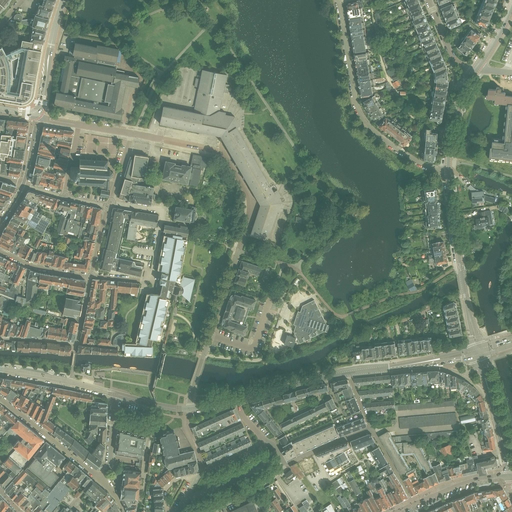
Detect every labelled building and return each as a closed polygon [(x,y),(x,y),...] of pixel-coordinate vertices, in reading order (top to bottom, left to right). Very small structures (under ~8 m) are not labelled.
[(42,0),(43,0),(42,6),(52,9),(55,0),(42,0)] [(348,5),(348,10),(362,8),(363,7),(363,6),(363,4),(362,4),(362,2),(360,2),(360,0),(357,1),(358,3),(357,2),(349,4),(348,5)] [(483,2),(480,9),(492,14),(495,7),(483,2)] [(420,3),(408,8),(406,8),(409,15),(422,9),(420,3)] [(442,8),(445,15),(457,10),(455,5),(453,6),(452,4),(442,8)] [(35,15),(49,19),(52,9),(42,6),(40,5),(38,10),(37,13),(36,15),(35,15)] [(362,8),(348,10),(349,17),(363,15),(362,8)] [(422,9),(409,15),(410,14),(412,21),(413,20),(425,15),(422,9)] [(480,9),(477,15),(490,20),(492,14),(480,9)] [(457,10),(445,15),(447,22),(460,16),(459,14),(457,10)] [(30,26),(31,22),(33,23),(32,26),(32,27),(46,30),(49,19),(35,15),(34,19),(32,18),(22,20),(22,19),(22,18),(22,17),(22,16),(21,15),(21,14),(19,14),(17,14),(16,14),(15,15),(14,16),(14,17),(14,19),(14,20),(15,21),(16,22),(30,26)] [(363,15),(349,17),(350,24),(364,22),(363,15)] [(425,15),(413,20),(416,28),(428,23),(425,15)] [(490,20),(477,15),(475,22),(487,27),(490,20)] [(460,16),(447,22),(450,27),(452,27),(462,23),(460,16)] [(364,22),(350,24),(352,31),(365,29),(364,22)] [(428,23),(416,28),(419,35),(431,30),(428,23)] [(32,27),(30,34),(44,37),(46,30),(32,27)] [(365,29),(352,31),(353,38),(366,35),(365,29)] [(470,29),(466,35),(476,43),(481,36),(481,35),(481,34),(479,33),(478,33),(477,33),(470,29)] [(431,30),(419,35),(422,41),(434,36),(431,30)] [(30,34),(29,41),(31,41),(31,42),(43,44),(44,37),(30,34)] [(366,35),(353,38),(354,45),(367,42),(366,35)] [(463,37),(461,40),(461,41),(472,49),(472,48),(474,48),(475,46),(474,45),(476,43),(466,35),(464,38),(463,37)] [(434,36),(422,41),(420,42),(422,48),(424,48),(436,43),(434,36)] [(0,100),(1,101),(9,102),(19,104),(21,105),(22,105),(23,104),(25,104),(26,104),(27,103),(28,103),(29,102),(30,101),(31,100),(32,99),(33,98),(33,97),(33,96),(34,95),(34,92),(37,75),(40,59),(43,44),(31,42),(22,40),(21,47),(6,54),(4,50),(2,47),(0,47),(0,100)] [(472,49),(461,41),(457,47),(464,52),(463,52),(463,54),(465,55),(467,55),(467,54),(468,55),(472,49)] [(367,42),(354,45),(355,51),(356,51),(367,50),(369,49),(367,42)] [(73,54),(72,57),(65,55),(64,61),(66,62),(60,93),(57,92),(54,103),(62,105),(68,106),(72,107),(72,109),(97,114),(120,119),(121,114),(123,113),(124,111),(122,109),(120,109),(125,84),(137,87),(139,77),(124,74),(124,72),(116,70),(117,66),(115,65),(115,63),(116,63),(119,49),(97,45),(97,47),(75,43),(74,50),(70,49),(69,53),(73,54)] [(436,43),(424,48),(427,54),(439,49),(436,43)] [(439,49),(427,54),(430,60),(442,55),(439,49)] [(355,54),(356,61),(370,58),(369,52),(367,52),(366,52),(355,54)] [(442,55),(430,60),(432,66),(444,61),(442,55)] [(370,58),(356,61),(357,68),(371,66),(370,58)] [(444,61),(432,66),(435,72),(447,67),(444,61)] [(371,66),(357,68),(358,75),(372,73),(371,66)] [(434,73),(435,77),(448,76),(447,68),(447,67),(435,72),(435,73),(434,73)] [(160,124),(199,132),(200,131),(204,131),(209,132),(209,133),(219,135),(219,134),(221,135),(222,135),(220,136),(255,195),(256,195),(260,201),(262,205),(262,206),(260,205),(251,234),(260,237),(260,238),(267,241),(278,210),(279,211),(282,202),(279,198),(281,197),(277,191),(274,193),(239,133),(236,128),(240,126),(234,117),(225,115),(226,113),(220,112),(224,93),(228,94),(230,85),(225,84),(227,75),(203,70),(201,79),(197,78),(195,86),(199,88),(194,112),(164,106),(162,116),(161,116),(160,124)] [(372,73),(358,75),(360,82),(373,80),(372,73)] [(448,76),(435,77),(435,82),(436,82),(448,84),(448,76)] [(373,80),(360,82),(361,88),(374,86),(373,80)] [(150,81),(143,97),(144,98),(150,84),(156,90),(151,103),(152,104),(158,88),(150,81)] [(436,82),(434,89),(447,91),(448,84),(436,82)] [(374,86),(361,88),(361,93),(360,93),(361,96),(362,96),(362,97),(371,95),(371,94),(373,93),(373,91),(375,90),(374,86)] [(511,95),(505,95),(506,92),(504,92),(504,90),(501,90),(501,89),(500,88),(500,87),(499,87),(497,87),(496,89),(489,89),(488,94),(487,94),(486,98),(495,99),(495,104),(499,104),(499,103),(506,104),(506,103),(510,104),(506,140),(491,138),(489,159),(511,160),(511,95)] [(433,96),(446,98),(447,91),(434,89),(434,91),(433,91),(432,95),(433,96)] [(367,108),(378,101),(375,95),(373,97),(364,102),(365,104),(364,104),(367,108)] [(433,96),(432,103),(445,105),(446,98),(433,96)] [(378,101),(367,108),(368,110),(370,113),(370,114),(382,107),(378,101)] [(445,105),(432,103),(434,103),(433,110),(444,111),(445,105)] [(382,107),(370,114),(372,118),(373,117),(374,119),(380,116),(380,117),(386,114),(382,107)] [(432,110),(431,115),(431,119),(437,120),(438,123),(440,123),(442,121),(444,111),(433,110),(430,110),(432,110)] [(383,128),(385,130),(392,122),(387,118),(386,119),(385,118),(382,122),(383,122),(380,126),(380,127),(382,129),(383,128)] [(392,122),(385,130),(386,130),(386,129),(391,133),(398,124),(393,120),(392,122)] [(17,128),(28,129),(29,123),(18,121),(17,128)] [(398,124),(391,133),(396,137),(402,128),(398,124)] [(55,137),(55,136),(56,129),(49,128),(43,127),(41,135),(47,136),(55,137)] [(402,128),(396,137),(400,141),(407,132),(402,128)] [(64,130),(56,129),(55,136),(55,137),(58,138),(58,139),(71,143),(74,131),(64,130)] [(423,140),(424,140),(437,141),(438,133),(435,133),(434,131),(431,131),(432,129),(427,129),(426,136),(424,135),(423,140)] [(407,132),(400,141),(403,142),(402,143),(405,145),(405,144),(406,145),(408,141),(409,142),(412,139),(411,138),(413,136),(407,132)] [(17,157),(23,158),(26,136),(15,134),(15,135),(12,135),(11,135),(1,134),(0,142),(0,156),(1,157),(1,158),(6,159),(7,156),(12,156),(17,157)] [(58,138),(55,137),(47,136),(41,135),(40,141),(48,143),(57,145),(58,139),(58,138)] [(70,150),(71,143),(58,139),(57,145),(56,146),(70,150)] [(56,146),(57,145),(48,143),(40,141),(39,146),(47,148),(56,150),(56,146)] [(55,154),(56,154),(59,155),(68,157),(70,150),(56,146),(56,150),(55,154)] [(38,149),(37,154),(55,158),(56,154),(55,154),(38,149)] [(437,154),(423,153),(422,152),(422,159),(424,159),(424,160),(430,160),(430,161),(434,161),(436,160),(436,154),(437,154)] [(37,154),(36,162),(48,166),(52,167),(53,162),(56,163),(57,159),(54,158),(55,158),(37,154)] [(123,199),(137,202),(151,204),(152,198),(154,198),(155,194),(153,194),(154,187),(140,185),(141,182),(142,182),(143,180),(141,180),(141,178),(145,178),(148,157),(135,154),(134,160),(131,159),(126,175),(125,175),(125,177),(125,178),(119,198),(123,199)] [(206,167),(208,157),(193,154),(191,167),(166,161),(166,162),(163,161),(160,177),(162,178),(171,180),(179,182),(180,182),(187,183),(188,183),(190,183),(190,184),(198,185),(201,170),(203,170),(203,167),(206,167)] [(79,167),(75,167),(71,167),(70,176),(76,176),(75,184),(78,184),(78,185),(79,185),(79,184),(84,184),(84,186),(85,186),(85,184),(89,185),(89,186),(90,186),(90,185),(95,185),(94,186),(95,186),(95,185),(100,185),(99,187),(100,187),(100,190),(101,190),(101,192),(100,196),(105,197),(109,198),(110,191),(109,191),(110,180),(109,179),(112,177),(113,177),(113,176),(112,176),(112,173),(113,173),(113,172),(112,172),(110,170),(111,169),(110,170),(107,169),(108,161),(109,160),(108,160),(107,161),(107,159),(101,159),(101,160),(97,160),(97,159),(91,158),(91,160),(86,159),(86,158),(85,159),(80,159),(79,158),(79,159),(80,160),(79,167)] [(6,163),(6,161),(1,161),(0,172),(0,173),(8,175),(9,168),(7,167),(7,164),(6,163)] [(9,168),(20,170),(22,164),(10,162),(9,168)] [(36,162),(34,167),(38,168),(54,172),(55,167),(52,167),(52,168),(48,167),(48,166),(36,162)] [(38,168),(34,167),(33,174),(44,177),(49,178),(53,179),(55,173),(54,172),(38,168)] [(65,175),(66,170),(55,167),(54,172),(55,173),(65,175)] [(20,170),(9,168),(8,175),(18,177),(19,176),(20,170)] [(64,181),(65,175),(55,173),(53,179),(54,179),(57,179),(58,180),(64,181)] [(42,185),(44,177),(33,174),(31,182),(42,185)] [(14,190),(16,186),(0,181),(0,187),(0,188),(8,190),(13,192),(14,190)] [(495,203),(496,198),(484,195),(484,191),(480,192),(480,191),(478,190),(477,190),(476,190),(475,189),(472,187),(471,185),(468,188),(469,188),(470,189),(471,190),(472,191),(471,193),(474,194),(474,197),(473,197),(473,203),(478,203),(478,201),(484,201),(484,200),(495,203)] [(0,188),(0,193),(6,195),(10,197),(13,192),(8,190),(0,188)] [(424,193),(420,193),(421,197),(424,196),(437,194),(437,189),(435,188),(425,189),(423,190),(424,193)] [(28,191),(25,196),(36,202),(40,194),(29,191),(28,191)] [(0,203),(5,205),(10,197),(6,195),(0,193),(0,203)] [(45,195),(40,194),(36,202),(37,203),(40,205),(45,195)] [(49,197),(45,195),(40,205),(43,207),(44,207),(49,197)] [(35,206),(37,203),(36,202),(25,196),(21,202),(34,208),(36,211),(37,208),(36,207),(35,206)] [(55,198),(49,197),(44,207),(49,208),(48,209),(49,210),(50,207),(55,198)] [(54,213),(60,200),(55,198),(50,207),(49,210),(50,211),(54,213)] [(62,208),(66,201),(61,200),(58,207),(62,208)] [(62,208),(62,209),(64,210),(62,213),(56,210),(55,212),(62,215),(56,235),(63,236),(64,230),(67,219),(66,219),(66,218),(65,218),(70,202),(68,202),(66,201),(62,208)] [(34,208),(21,202),(19,206),(41,218),(43,215),(36,211),(34,208)] [(69,233),(72,233),(72,234),(74,233),(79,234),(77,239),(80,240),(81,234),(82,230),(83,228),(84,222),(82,222),(81,226),(77,225),(74,224),(76,217),(75,217),(78,204),(70,202),(65,218),(66,218),(66,217),(66,215),(67,216),(68,212),(71,213),(69,218),(68,218),(68,219),(67,219),(64,230),(68,231),(68,232),(69,233)] [(78,210),(77,213),(76,217),(74,224),(77,225),(78,221),(80,221),(82,214),(85,205),(79,204),(78,210)] [(82,222),(84,222),(89,223),(91,214),(92,212),(93,207),(85,205),(82,214),(80,221),(82,222)] [(45,220),(41,218),(19,206),(15,212),(16,212),(46,228),(48,225),(51,219),(47,217),(45,220)] [(197,216),(197,215),(197,214),(197,213),(196,213),(196,212),(197,207),(190,206),(190,208),(176,206),(176,207),(175,207),(174,207),(174,210),(174,211),(175,211),(174,219),(189,221),(189,222),(190,222),(189,223),(195,224),(195,219),(196,218),(197,216)] [(101,216),(103,209),(93,207),(92,212),(91,214),(101,216)] [(133,262),(116,258),(125,218),(130,219),(132,211),(113,207),(110,221),(111,222),(105,248),(104,248),(100,269),(111,271),(111,269),(116,270),(116,271),(130,273),(141,276),(143,266),(141,266),(142,263),(133,261),(133,262)] [(132,211),(130,219),(127,241),(138,243),(138,241),(135,240),(137,227),(135,227),(136,224),(156,227),(158,219),(159,215),(132,211)] [(480,219),(476,219),(477,225),(474,225),(475,229),(483,228),(482,225),(493,223),(490,211),(479,212),(480,219)] [(39,231),(43,233),(44,232),(46,228),(16,212),(13,217),(24,223),(24,222),(35,228),(39,231)] [(89,223),(99,226),(101,216),(91,214),(89,223)] [(22,226),(24,223),(13,217),(10,221),(18,226),(21,227),(24,229),(25,228),(22,226)] [(440,219),(427,221),(427,228),(430,228),(440,227),(441,225),(440,219)] [(18,227),(18,226),(10,221),(6,227),(15,232),(18,227)] [(83,228),(85,228),(95,231),(98,231),(99,226),(89,223),(84,222),(83,228)] [(164,224),(164,225),(165,225),(164,231),(163,231),(165,232),(165,235),(164,235),(158,270),(165,271),(165,274),(162,273),(161,276),(162,277),(161,279),(161,278),(160,282),(160,283),(158,294),(147,294),(136,341),(136,343),(125,343),(123,343),(123,338),(125,338),(125,334),(122,334),(119,334),(117,335),(116,336),(115,338),(114,339),(113,342),(113,345),(122,346),(122,348),(125,349),(124,355),(152,356),(153,346),(151,345),(152,342),(159,344),(170,299),(168,299),(170,292),(172,293),(174,293),(177,294),(178,294),(179,294),(180,294),(180,293),(181,293),(181,292),(183,293),(182,294),(182,293),(182,294),(190,302),(191,302),(190,301),(195,279),(184,277),(184,275),(182,279),(180,278),(187,239),(186,239),(187,235),(188,236),(189,229),(187,228),(188,227),(187,227),(181,226),(180,225),(181,224),(175,223),(174,226),(164,224)] [(15,232),(6,227),(3,233),(7,235),(10,237),(12,238),(12,237),(16,239),(19,234),(18,234),(17,236),(14,235),(15,232)] [(21,227),(18,234),(19,234),(23,236),(26,230),(24,229),(21,227)] [(82,235),(83,236),(84,236),(96,239),(98,231),(95,231),(85,228),(83,228),(82,230),(85,230),(85,231),(83,231),(82,235)] [(3,233),(0,236),(0,238),(10,244),(13,245),(16,239),(12,237),(12,238),(10,237),(7,235),(3,233)] [(25,237),(23,236),(19,234),(16,239),(13,245),(10,251),(16,254),(22,243),(25,238),(25,237)] [(27,237),(27,239),(25,238),(22,243),(25,245),(23,249),(25,251),(22,257),(26,259),(32,247),(27,244),(30,239),(27,237)] [(0,245),(7,249),(9,246),(10,244),(0,238),(0,245)] [(93,249),(95,242),(85,240),(84,247),(81,247),(87,249),(87,247),(93,249)] [(431,244),(432,251),(445,248),(444,241),(441,242),(440,241),(436,242),(437,243),(431,244)] [(20,256),(23,249),(25,245),(22,243),(16,254),(20,256)] [(31,261),(32,261),(37,250),(36,249),(33,248),(32,247),(26,259),(31,261)] [(429,258),(433,258),(446,255),(445,248),(432,251),(433,255),(429,255),(429,258)] [(44,264),(51,265),(54,251),(50,249),(49,254),(48,254),(48,253),(44,264)] [(33,261),(38,263),(42,251),(37,250),(38,250),(37,250),(32,261),(33,261)] [(41,263),(44,264),(48,253),(42,251),(38,263),(41,263)] [(51,265),(56,266),(58,261),(59,255),(54,254),(54,251),(51,265)] [(56,266),(63,268),(66,257),(59,255),(58,261),(56,266)] [(446,255),(433,258),(433,261),(434,261),(434,264),(435,265),(437,265),(439,266),(441,265),(442,264),(442,263),(448,262),(446,255)] [(11,269),(14,262),(9,260),(9,261),(6,270),(5,273),(6,274),(8,271),(8,270),(10,271),(11,269)] [(237,275),(235,283),(245,286),(245,285),(249,272),(259,275),(261,268),(262,268),(262,267),(242,261),(239,269),(239,268),(237,274),(237,275)] [(21,266),(18,264),(15,270),(14,272),(12,276),(15,278),(21,266)] [(15,278),(12,283),(12,284),(10,290),(10,291),(16,290),(21,277),(23,275),(26,268),(21,266),(15,278)] [(21,277),(16,290),(18,291),(17,296),(22,297),(23,286),(30,270),(26,268),(23,275),(25,276),(24,278),(21,277)] [(40,273),(30,270),(23,286),(22,297),(25,297),(24,302),(22,308),(23,308),(24,308),(33,310),(34,308),(38,286),(40,273)] [(0,271),(0,277),(5,280),(12,283),(15,278),(12,276),(11,277),(10,279),(8,278),(9,276),(6,274),(5,273),(0,271)] [(53,275),(40,273),(38,286),(51,288),(52,283),(53,275)] [(70,278),(53,275),(52,283),(67,286),(67,287),(68,287),(70,278)] [(71,293),(78,294),(84,295),(84,294),(85,294),(85,291),(84,291),(86,281),(70,278),(68,287),(67,287),(67,292),(69,292),(69,293),(71,293)] [(101,285),(102,280),(101,280),(99,279),(93,279),(91,287),(97,288),(99,288),(101,288),(101,285)] [(406,282),(408,286),(411,291),(417,290),(411,279),(406,282)] [(132,283),(125,282),(123,295),(125,295),(125,292),(130,293),(132,283)] [(140,283),(132,283),(130,293),(135,293),(135,296),(137,296),(138,294),(140,283)] [(0,296),(1,295),(4,298),(7,300),(10,302),(11,303),(15,305),(22,308),(24,302),(25,297),(22,297),(17,296),(18,291),(16,290),(10,291),(5,291),(0,289),(0,296)] [(161,351),(163,352),(177,294),(174,293),(161,351)] [(223,318),(223,319),(222,322),(222,323),(222,324),(222,325),(223,325),(223,326),(224,326),(231,329),(230,330),(235,331),(235,332),(238,332),(245,334),(245,333),(247,327),(247,326),(246,326),(247,323),(244,322),(245,321),(245,319),(248,313),(248,311),(249,310),(251,311),(252,308),(253,308),(254,307),(253,307),(255,301),(256,301),(256,300),(242,296),(235,294),(234,294),(233,294),(232,294),(232,295),(231,295),(231,296),(230,296),(229,300),(227,307),(226,307),(225,312),(223,318)] [(79,314),(80,314),(81,309),(83,303),(82,303),(79,302),(80,300),(66,297),(65,303),(64,308),(63,314),(76,317),(77,313),(80,314),(79,314)] [(294,332),(294,333),(293,337),(287,335),(284,344),(293,347),(295,341),(299,342),(300,344),(307,340),(309,341),(310,338),(324,331),(327,332),(329,325),(326,324),(314,300),(302,306),(300,312),(298,311),(295,318),(293,324),(296,325),(294,332)] [(11,303),(10,302),(9,304),(5,311),(7,312),(10,313),(15,305),(11,303)] [(444,305),(445,311),(457,309),(456,302),(444,305)] [(87,309),(85,317),(96,318),(98,309),(93,309),(87,309)] [(457,309),(445,311),(446,318),(459,315),(457,309)] [(459,315),(446,318),(448,324),(460,322),(459,315)] [(24,324),(21,336),(26,336),(30,324),(31,317),(28,316),(25,324),(24,324)] [(1,324),(0,328),(0,334),(5,335),(10,322),(11,320),(3,317),(2,319),(2,321),(1,321),(1,324)] [(41,335),(41,337),(47,337),(49,326),(50,324),(47,324),(48,320),(45,319),(45,323),(43,327),(43,330),(42,332),(41,335)] [(14,324),(11,323),(10,322),(5,335),(9,335),(14,324)] [(26,336),(41,337),(41,335),(42,332),(43,330),(43,327),(41,326),(40,327),(38,326),(38,322),(36,322),(35,325),(30,324),(26,336)] [(460,322),(448,324),(449,330),(461,328),(460,322)] [(76,333),(77,326),(70,324),(69,328),(69,329),(69,331),(76,333)] [(461,328),(449,330),(450,337),(463,334),(462,331),(461,328)] [(74,341),(76,333),(69,331),(67,340),(68,340),(74,341)] [(95,339),(92,338),(90,338),(91,337),(88,337),(88,333),(82,332),(80,342),(83,342),(86,343),(87,338),(88,338),(87,343),(94,343),(95,339)] [(424,337),(418,338),(420,352),(426,351),(425,338),(424,337)] [(432,337),(425,338),(426,351),(433,350),(432,337)] [(412,338),(405,339),(407,353),(413,352),(412,338)] [(418,338),(412,338),(413,352),(420,352),(418,338)] [(407,353),(405,339),(402,339),(402,340),(399,340),(399,342),(400,354),(407,353)] [(25,341),(18,341),(17,350),(24,350),(24,351),(29,351),(29,350),(35,351),(35,342),(25,341)] [(395,341),(388,342),(390,356),(397,355),(396,352),(398,352),(397,346),(396,347),(395,343),(395,341)] [(42,342),(35,342),(35,351),(41,351),(41,352),(47,352),(47,351),(53,352),(54,343),(48,342),(48,343),(42,342)] [(388,342),(382,343),(383,357),(390,356),(388,342)] [(60,344),(54,343),(53,352),(58,353),(58,354),(64,355),(65,354),(70,355),(72,346),(65,345),(60,344)] [(375,344),(375,345),(377,358),(383,357),(382,343),(375,344)] [(79,345),(77,353),(85,354),(86,346),(79,345)] [(364,359),(362,347),(362,345),(356,345),(356,349),(354,349),(354,351),(355,360),(364,359)] [(369,346),(362,347),(364,359),(370,358),(369,346)] [(163,352),(161,351),(155,376),(157,377),(158,377),(158,378),(159,378),(160,377),(160,376),(165,354),(166,353),(165,352),(164,351),(163,352)] [(463,379),(460,389),(463,391),(464,392),(466,387),(469,383),(463,379)] [(343,380),(332,382),(333,391),(338,390),(337,388),(339,388),(339,387),(344,386),(343,380)] [(20,381),(18,381),(17,385),(10,384),(10,386),(9,388),(10,389),(6,395),(11,401),(18,393),(18,392),(18,389),(19,389),(20,386),(19,386),(20,381)] [(20,393),(18,392),(18,393),(22,394),(26,382),(25,382),(20,381),(19,386),(20,386),(19,389),(21,390),(21,392),(20,392),(20,393)] [(37,384),(26,382),(22,394),(25,396),(27,390),(31,391),(31,392),(28,398),(31,399),(31,398),(32,395),(34,396),(35,393),(33,392),(34,391),(33,391),(37,384)] [(3,383),(2,385),(0,389),(0,390),(0,391),(6,395),(10,389),(9,388),(10,386),(3,383)] [(325,383),(317,385),(320,391),(328,390),(328,385),(325,383)] [(466,387),(464,392),(465,392),(466,390),(467,391),(465,393),(466,393),(464,395),(465,396),(468,393),(469,392),(474,387),(473,386),(469,383),(466,387)] [(48,386),(37,384),(33,391),(34,391),(33,392),(35,393),(39,393),(44,396),(48,386)] [(317,385),(310,387),(311,394),(312,394),(320,391),(317,385)] [(53,387),(48,386),(44,396),(49,398),(50,394),(53,387)] [(345,388),(343,389),(345,394),(353,390),(351,386),(345,388)] [(469,392),(470,393),(467,397),(468,398),(469,397),(470,396),(471,396),(477,390),(474,387),(469,392)] [(305,388),(297,391),(298,398),(306,395),(306,396),(305,388)] [(353,390),(345,394),(347,399),(349,398),(355,396),(353,390)] [(477,390),(471,396),(473,399),(480,394),(477,390)] [(75,402),(76,399),(77,399),(78,399),(80,392),(79,392),(78,392),(75,391),(72,391),(71,398),(70,398),(70,399),(72,399),(72,401),(73,402),(74,402),(75,402)] [(284,394),(286,401),(290,400),(290,401),(292,400),(295,399),(298,398),(297,391),(296,391),(293,392),(292,391),(290,392),(288,393),(284,394)] [(87,401),(92,402),(93,395),(87,393),(80,392),(78,399),(87,401)] [(22,394),(18,393),(11,401),(15,405),(19,398),(20,398),(22,394)] [(39,393),(34,402),(29,414),(34,418),(42,400),(44,396),(39,393)] [(15,405),(22,409),(24,407),(23,405),(22,404),(24,401),(26,402),(28,398),(25,396),(22,394),(20,398),(19,398),(15,405)] [(56,395),(50,394),(49,398),(46,405),(52,407),(56,395)] [(284,394),(276,397),(278,404),(286,401),(284,394)] [(349,398),(347,399),(349,404),(357,401),(355,396),(349,398)] [(24,407),(22,409),(29,414),(34,402),(31,399),(28,398),(26,402),(24,401),(22,404),(23,405),(24,407)] [(271,398),(263,400),(265,407),(273,405),(271,398)] [(326,403),(328,408),(329,408),(330,411),(337,408),(332,398),(326,402),(326,403)] [(42,407),(45,401),(42,400),(34,418),(39,422),(42,415),(45,408),(42,407)] [(255,410),(265,407),(263,400),(253,403),(252,406),(253,408),(254,408),(255,410)] [(318,406),(321,412),(329,409),(328,408),(326,403),(326,402),(318,406)] [(46,405),(45,408),(42,415),(48,417),(52,407),(46,405)] [(359,405),(350,409),(352,413),(354,412),(357,411),(359,410),(361,410),(359,405)] [(311,409),(314,416),(321,412),(318,406),(311,409)] [(8,410),(3,407),(0,409),(0,416),(8,410)] [(264,410),(265,407),(255,410),(258,414),(259,414),(265,421),(270,417),(264,410)] [(230,410),(235,422),(241,420),(235,408),(230,410)] [(311,409),(304,413),(307,419),(314,416),(311,409)] [(8,410),(0,416),(0,426),(1,427),(4,426),(9,421),(8,421),(13,415),(8,410)] [(235,422),(230,410),(226,413),(229,419),(231,418),(234,423),(235,422)] [(98,424),(106,425),(107,414),(107,413),(90,413),(89,423),(89,430),(94,431),(97,431),(98,424)] [(304,413),(296,416),(299,423),(307,419),(304,413)] [(468,422),(478,420),(489,417),(488,413),(484,413),(485,414),(483,414),(483,415),(481,416),(480,416),(477,416),(477,415),(475,416),(474,414),(461,417),(462,423),(468,422)] [(8,421),(9,421),(12,424),(17,418),(13,415),(8,421)] [(48,417),(42,415),(39,422),(43,425),(46,427),(49,420),(47,419),(48,417)] [(225,425),(221,415),(216,417),(219,424),(222,422),(223,426),(225,425)] [(288,420),(292,426),(299,423),(296,416),(288,420)] [(268,425),(273,421),(270,417),(265,421),(268,425)] [(12,424),(7,430),(18,439),(11,447),(15,450),(28,459),(44,439),(18,418),(17,418),(12,424)] [(216,429),(211,419),(206,421),(209,428),(212,427),(213,430),(216,429)] [(50,421),(49,420),(46,427),(47,428),(53,433),(56,426),(52,423),(51,422),(50,421)] [(292,426),(288,420),(281,423),(284,430),(292,426)] [(283,432),(273,421),(268,425),(276,436),(283,432)] [(285,435),(279,438),(279,439),(283,446),(285,449),(282,451),(288,461),(298,455),(298,454),(299,453),(300,454),(301,453),(300,453),(304,451),(304,452),(305,452),(305,451),(311,449),(318,446),(318,445),(324,443),(325,443),(332,439),(339,436),(337,432),(335,429),(336,428),(335,425),(334,425),(332,421),(288,440),(286,435),(285,435)] [(206,434),(201,424),(197,426),(200,432),(202,431),(204,434),(206,434)] [(341,424),(337,425),(337,426),(339,434),(340,436),(341,436),(345,434),(342,425),(341,424)] [(197,426),(197,425),(191,428),(195,435),(197,433),(199,436),(201,435),(200,432),(197,426)] [(242,435),(237,425),(232,427),(235,434),(238,433),(240,436),(242,435)] [(56,435),(61,438),(65,432),(56,426),(53,433),(54,433),(54,434),(55,435),(56,435)] [(100,441),(106,441),(106,431),(107,427),(100,426),(99,437),(98,441),(100,441)] [(139,433),(132,432),(132,431),(125,430),(125,429),(118,428),(117,435),(116,442),(117,443),(116,450),(117,450),(116,454),(142,458),(142,454),(143,454),(146,436),(139,434),(139,433)] [(492,428),(485,429),(485,431),(486,434),(489,434),(490,436),(494,435),(492,428)] [(94,431),(89,430),(84,439),(90,443),(94,438),(91,436),(94,431)] [(230,440),(232,440),(227,430),(223,432),(226,438),(228,437),(230,440)] [(168,455),(168,457),(180,454),(178,447),(180,446),(178,437),(176,438),(174,431),(166,433),(166,432),(163,433),(164,435),(160,436),(165,455),(168,455)] [(384,433),(379,436),(386,449),(390,456),(394,462),(397,468),(401,475),(405,472),(410,469),(407,464),(404,459),(402,455),(410,454),(414,454),(422,468),(424,468),(428,476),(424,478),(425,480),(429,487),(434,485),(440,482),(433,466),(430,460),(420,444),(419,443),(414,443),(414,444),(411,445),(410,443),(408,444),(408,442),(404,442),(394,443),(391,438),(390,436),(391,435),(389,432),(388,431),(384,433)] [(61,438),(69,446),(74,438),(65,432),(61,438)] [(369,433),(366,435),(369,444),(370,444),(376,442),(372,434),(369,433)] [(221,441),(218,434),(213,436),(217,446),(220,445),(218,442),(221,441)] [(486,434),(485,434),(486,443),(495,441),(494,435),(490,436),(489,434),(486,434)] [(366,435),(361,437),(365,447),(370,445),(371,445),(370,444),(369,444),(366,435)] [(217,446),(213,436),(208,438),(211,445),(214,444),(215,447),(217,446)] [(252,445),(249,438),(246,439),(244,436),(242,437),(247,447),(252,445)] [(361,437),(356,439),(360,449),(365,447),(361,437)] [(74,438),(69,446),(84,459),(85,460),(85,459),(87,461),(87,462),(88,462),(90,463),(90,464),(91,464),(93,466),(94,466),(96,468),(96,469),(97,469),(97,468),(100,468),(101,468),(100,467),(102,465),(103,465),(103,464),(102,464),(102,461),(102,460),(102,461),(92,453),(90,452),(91,452),(74,438)] [(211,445),(208,438),(203,440),(208,451),(210,450),(208,446),(211,445)] [(352,440),(350,441),(354,451),(360,449),(356,439),(352,440)] [(208,451),(203,440),(198,443),(201,449),(204,448),(206,452),(208,451)] [(242,449),(239,442),(236,443),(235,440),(233,441),(237,451),(242,449)] [(56,466),(65,456),(46,441),(34,456),(36,457),(28,467),(50,485),(59,475),(52,470),(55,466),(56,466)] [(495,441),(486,443),(487,445),(483,446),(482,446),(484,452),(493,450),(493,449),(496,448),(495,441)] [(96,448),(103,454),(105,446),(100,442),(96,448)] [(324,451),(316,454),(320,460),(322,463),(322,464),(330,478),(359,462),(351,447),(348,442),(347,442),(344,443),(343,443),(335,447),(335,446),(324,451)] [(160,453),(161,444),(156,443),(154,443),(153,452),(160,453)] [(232,453),(229,446),(226,448),(225,444),(223,445),(224,449),(227,455),(232,453)] [(445,462),(456,458),(451,444),(439,448),(445,462)] [(9,456),(21,467),(28,459),(15,450),(11,447),(10,446),(3,453),(7,457),(9,456)] [(372,450),(369,452),(372,456),(381,450),(379,446),(372,450)] [(227,455),(224,449),(222,450),(220,447),(218,447),(222,457),(227,455)] [(92,453),(102,461),(103,454),(96,448),(92,453)] [(381,450),(372,456),(374,460),(384,455),(381,450)] [(186,453),(180,454),(168,457),(164,458),(166,464),(195,456),(194,451),(186,453)] [(218,460),(215,453),(212,454),(210,451),(208,452),(213,462),(218,460)] [(384,455),(374,460),(375,460),(378,464),(386,459),(384,455)] [(477,455),(473,456),(473,459),(475,463),(477,463),(479,472),(479,474),(480,476),(488,475),(487,473),(486,467),(488,467),(498,464),(497,457),(495,458),(495,456),(478,459),(477,455)] [(8,467),(11,469),(16,472),(21,467),(9,456),(7,457),(3,462),(8,467)] [(195,456),(166,464),(166,466),(169,469),(173,468),(173,466),(188,463),(197,461),(195,456)] [(462,456),(457,457),(458,460),(459,459),(460,463),(461,462),(462,464),(460,464),(460,466),(461,470),(462,469),(463,475),(468,474),(465,465),(465,463),(463,463),(462,456)] [(386,459),(378,464),(380,468),(389,463),(388,462),(386,459)] [(467,463),(465,463),(465,465),(468,474),(479,472),(477,463),(475,463),(473,459),(467,460),(467,463)] [(63,467),(62,471),(66,474),(66,473),(68,471),(69,472),(75,465),(68,460),(63,467)] [(197,461),(188,463),(188,465),(189,465),(191,472),(198,471),(199,470),(197,461)] [(3,462),(0,465),(0,476),(4,471),(8,467),(3,462)] [(300,479),(305,475),(297,463),(291,466),(300,479)] [(433,466),(440,482),(446,480),(442,471),(443,471),(442,467),(441,463),(433,466)] [(388,475),(393,472),(389,464),(378,470),(381,475),(386,472),(388,475)] [(41,511),(51,511),(57,506),(60,502),(68,493),(69,492),(71,489),(65,485),(73,476),(79,468),(75,465),(69,472),(68,471),(66,473),(66,474),(52,490),(49,492),(45,497),(48,500),(47,501),(49,503),(41,511)] [(356,467),(360,474),(364,472),(361,465),(356,467)] [(447,465),(446,466),(452,478),(457,476),(455,467),(454,467),(453,465),(447,466),(447,465)] [(141,471),(142,467),(136,466),(135,470),(124,469),(122,485),(121,485),(121,488),(122,488),(121,497),(131,498),(133,499),(134,500),(138,500),(140,487),(140,486),(141,479),(142,471),(141,471)] [(446,466),(442,467),(443,471),(442,471),(446,480),(452,478),(446,466)] [(460,466),(455,467),(457,476),(463,475),(462,469),(461,470),(460,466)] [(46,485),(26,468),(25,470),(27,473),(44,488),(49,492),(52,490),(46,485)] [(79,468),(73,476),(79,481),(86,473),(79,468)] [(8,473),(4,471),(0,476),(0,483),(2,485),(4,486),(12,477),(16,472),(11,469),(8,473)] [(23,469),(13,479),(18,483),(22,479),(27,473),(25,470),(23,469)] [(165,471),(166,473),(172,479),(174,477),(168,469),(165,471)] [(290,479),(296,475),(291,470),(286,474),(287,475),(284,477),(288,483),(291,481),(290,479)] [(391,481),(397,478),(395,474),(393,472),(388,475),(391,480),(390,480),(391,481)] [(44,488),(27,473),(22,479),(26,483),(26,485),(14,500),(19,504),(36,487),(41,491),(44,488)] [(92,479),(86,473),(79,481),(81,483),(80,484),(81,485),(84,488),(92,479)] [(164,475),(161,478),(166,484),(169,481),(164,475)] [(71,489),(75,492),(79,488),(81,485),(80,484),(81,483),(79,481),(73,476),(65,485),(71,489)] [(166,484),(161,478),(158,480),(154,477),(152,483),(156,484),(157,481),(162,487),(166,484)] [(409,477),(404,480),(406,485),(412,496),(417,493),(412,483),(409,477)] [(385,490),(393,505),(398,503),(391,491),(383,478),(381,479),(380,480),(381,482),(380,483),(385,490)] [(397,491),(403,488),(401,483),(398,480),(397,478),(391,481),(397,491)] [(5,490),(9,495),(19,484),(18,483),(13,479),(5,488),(5,490)] [(19,484),(9,495),(14,499),(14,500),(26,485),(26,483),(22,479),(18,483),(19,484)] [(100,486),(100,485),(94,480),(92,479),(84,488),(86,490),(87,491),(86,493),(90,496),(100,486)] [(354,479),(349,482),(356,495),(362,492),(354,479)] [(378,488),(382,495),(388,507),(393,505),(385,490),(380,483),(379,481),(378,479),(371,482),(370,481),(369,482),(369,484),(368,485),(370,489),(371,489),(372,489),(373,489),(374,488),(374,489),(376,488),(377,489),(378,488)] [(337,480),(332,483),(338,493),(344,490),(337,480)] [(391,481),(390,480),(388,481),(393,490),(391,491),(398,503),(403,500),(397,491),(391,481)] [(418,480),(412,483),(417,493),(423,490),(420,483),(418,480)] [(429,487),(425,480),(420,483),(423,490),(429,487)] [(107,492),(103,489),(100,486),(90,496),(94,500),(97,502),(107,492)] [(49,492),(44,488),(41,491),(36,487),(19,504),(26,511),(31,511),(45,497),(49,492)] [(278,488),(273,491),(279,500),(283,497),(278,488)] [(403,500),(408,498),(406,493),(403,488),(397,491),(403,500)] [(494,489),(499,499),(507,494),(503,488),(494,489)] [(371,496),(366,498),(373,511),(378,511),(381,510),(375,498),(372,493),(370,489),(367,491),(369,495),(371,496)] [(500,502),(499,499),(494,489),(484,491),(489,500),(490,500),(492,500),(495,505),(500,502)] [(484,491),(475,492),(477,497),(479,501),(478,500),(485,498),(485,501),(489,500),(484,491)] [(93,511),(102,511),(115,500),(108,492),(107,492),(97,502),(95,504),(99,507),(93,511)] [(479,502),(479,501),(477,497),(475,492),(468,495),(471,503),(472,503),(475,511),(484,511),(479,502)] [(385,509),(388,507),(382,495),(378,497),(379,497),(385,509)] [(475,511),(472,503),(471,503),(468,495),(458,499),(465,511),(466,511),(465,511),(475,511)] [(340,496),(338,497),(342,504),(345,508),(344,509),(346,511),(351,511),(349,509),(348,507),(342,498),(340,496)] [(345,496),(342,498),(348,507),(351,505),(345,496)] [(45,497),(31,511),(41,511),(49,503),(47,501),(48,500),(45,497)] [(381,510),(385,509),(379,497),(378,497),(375,498),(381,510)] [(131,498),(121,498),(125,506),(131,506),(131,498)] [(138,500),(134,500),(133,499),(131,498),(131,506),(125,506),(128,511),(136,510),(138,500)] [(262,506),(258,498),(254,500),(258,508),(262,506)] [(373,511),(366,498),(359,502),(360,503),(359,503),(364,511),(373,511)] [(511,503),(509,498),(500,502),(504,509),(511,504),(511,503)] [(9,505),(3,499),(0,503),(0,511),(3,511),(9,506),(9,505)] [(280,511),(283,510),(275,499),(271,502),(277,511),(280,511)] [(303,502),(304,505),(305,506),(306,505),(308,509),(310,507),(309,506),(311,505),(308,499),(303,502)] [(458,499),(452,501),(454,506),(457,511),(465,511),(458,499)] [(120,511),(120,510),(119,509),(118,507),(118,506),(116,502),(115,501),(115,500),(102,511),(120,511)] [(254,500),(230,511),(259,511),(258,508),(254,500)] [(457,511),(454,506),(452,501),(449,502),(453,511),(457,511)] [(357,508),(355,509),(356,511),(364,511),(359,503),(358,504),(357,503),(355,504),(357,508)]
